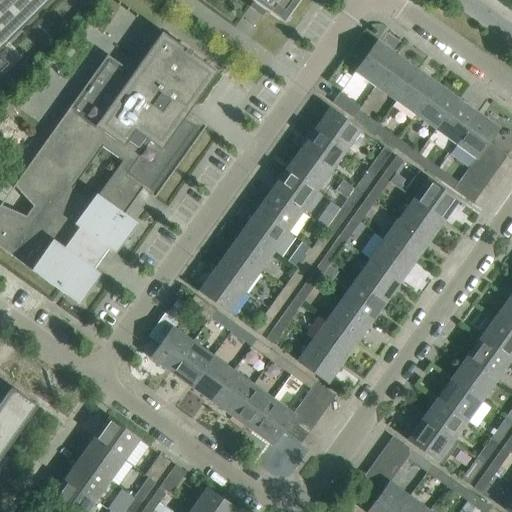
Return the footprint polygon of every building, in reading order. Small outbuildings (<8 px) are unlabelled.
[(0,0),(0,49),(50,0),(0,0)] [(298,0),(250,0),(253,1),(249,6),(250,7),(252,5),(263,12),(261,15),(262,15),(265,10),(282,22),(298,0)] [(191,101),(194,103),(204,88),(204,89),(217,71),(162,31),(132,72),(107,54),(69,107),(76,112),(70,121),(63,116),(49,136),(55,140),(44,156),(37,151),(26,167),(27,168),(14,185),(24,195),(23,195),(33,206),(26,216),(13,210),(13,211),(0,204),(0,247),(78,304),(100,273),(93,268),(107,248),(115,253),(136,222),(124,214),(142,189),(154,197),(206,125),(185,110),(191,101)] [(374,86),(397,54),(377,39),(354,71),(374,86)] [(395,101),(418,69),(397,54),(374,86),(395,101)] [(415,115),(438,83),(418,69),(395,101),(415,115)] [(435,130),(458,98),(438,83),(415,115),(435,130)] [(340,92),(332,102),(353,117),(358,110),(360,107),(340,92)] [(456,144),(479,112),(458,98),(435,130),(456,144)] [(360,130),(345,119),(328,107),(314,127),(346,150),(360,130)] [(378,124),(358,110),(353,117),(373,131),(378,124)] [(499,127),(479,112),(456,144),(475,158),(476,159),(481,152),(488,142),(499,127)] [(398,139),(378,124),(373,131),(393,146),(398,139)] [(346,150),(314,127),(299,148),(331,171),(346,150)] [(418,153),(398,139),(393,146),(413,160),(418,153)] [(507,155),(488,142),(481,152),(500,165),(507,155)] [(391,152),(384,147),(369,167),(376,173),(391,152)] [(331,171),(299,148),(285,168),(317,191),(331,171)] [(500,165),(481,152),(476,159),(475,158),(473,161),(493,174),(500,165)] [(438,167),(418,153),(413,160),(433,175),(438,167)] [(396,155),(381,176),(388,181),(403,160),(396,155)] [(493,174),(473,161),(467,170),(486,184),(493,174)] [(362,193),(376,173),(369,167),(355,188),(362,193)] [(458,182),(438,167),(433,175),(453,189),(458,182)] [(317,191),(285,168),(270,188),(302,211),(317,191)] [(486,184),(467,170),(460,179),(480,193),(486,184)] [(374,201),(388,181),(381,176),(367,196),(374,201)] [(444,220),(459,200),(427,177),(412,197),(444,220)] [(460,179),(458,182),(453,189),(473,203),(480,193),(460,179)] [(302,211),(270,188),(256,208),(288,231),(302,211)] [(347,213),(362,193),(355,188),(340,208),(347,213)] [(360,222),(374,201),(367,196),(352,216),(360,222)] [(430,241),(444,220),(412,197),(398,218),(430,241)] [(288,231),(256,208),(241,229),(273,252),(288,231)] [(333,233),(347,213),(340,208),(326,228),(333,233)] [(345,242),(360,222),(352,216),(338,237),(345,242)] [(415,261),(430,241),(398,218),(383,238),(415,261)] [(319,253),(333,233),(326,228),(311,248),(319,253)] [(273,252),(241,229),(227,249),(259,272),(273,252)] [(331,262),(345,242),(338,237),(323,257),(331,262)] [(401,281),(415,261),(383,238),(369,258),(401,281)] [(304,273),(319,253),(311,248),(297,268),(304,273)] [(259,272),(227,249),(212,269),(244,292),(259,272)] [(316,282),(331,262),(323,257),(309,277),(316,282)] [(386,302),(401,281),(369,258),(354,279),(386,302)] [(290,294),(304,273),(297,268),(283,288),(290,294)] [(244,292),(212,269),(198,289),(230,312),(244,292)] [(302,302),(316,282),(309,277),(295,297),(302,302)] [(372,322),(386,302),(354,279),(340,299),(372,322)] [(275,314),(290,294),(283,288),(268,309),(275,314)] [(215,309),(211,306),(195,295),(187,305),(203,317),(207,320),(215,309)] [(287,322),(302,302),(295,297),(280,317),(287,322)] [(511,300),(508,297),(493,317),(511,330),(511,300)] [(357,342),(372,322),(340,299),(325,319),(357,342)] [(235,324),(215,309),(207,320),(208,320),(210,316),(230,331),(235,324)] [(261,334),(275,314),(268,309),(253,329),(261,334)] [(170,372),(193,340),(173,326),(177,321),(164,313),(148,335),(159,344),(149,357),(170,372)] [(273,343),(287,322),(280,317),(266,338),(273,343)] [(511,358),(511,330),(493,317),(479,337),(511,360),(511,358)] [(343,362),(357,342),(325,319),(311,340),(343,362)] [(255,338),(235,324),(230,331),(250,345),(255,338)] [(511,360),(479,337),(464,357),(496,380),(511,360)] [(276,352),(255,338),(250,345),(270,360),(276,352)] [(190,387),(213,355),(193,340),(170,372),(190,387)] [(328,383),(343,362),(311,340),(296,360),(328,383)] [(296,367),(276,352),(270,360),(291,374),(296,367)] [(210,401),(233,369),(213,355),(190,387),(210,401)] [(496,380),(464,357),(450,378),(482,400),(496,380)] [(316,381),(296,367),(291,374),(310,388),(316,381)] [(231,416),(254,384),(233,369),(210,401),(231,416)] [(482,400),(450,378),(435,398),(467,421),(482,400)] [(335,395),(319,383),(316,381),(310,388),(308,391),(328,405),(335,395)] [(251,430),(274,398),(254,384),(231,416),(251,430)] [(328,405),(308,391),(302,400),(321,414),(328,405)] [(282,430),(290,420),(294,413),(294,412),(274,398),(251,430),(272,445),(282,430)] [(467,421),(435,398),(421,418),(453,441),(467,421)] [(321,414),(302,400),(295,410),(315,423),(321,414)] [(315,423),(295,410),(294,412),(294,413),(290,420),(308,433),(315,423)] [(140,439),(109,417),(107,416),(93,437),(125,459),(140,439)] [(498,443),(511,422),(505,417),(491,437),(498,443)] [(453,441),(421,418),(406,439),(438,461),(453,441)] [(308,433),(290,420),(282,430),(301,443),(308,433)] [(510,451),(511,448),(511,433),(503,446),(510,451)] [(412,450),(409,448),(392,436),(385,446),(405,460),(407,457),(412,450)] [(125,459),(93,437),(78,457),(110,480),(125,459)] [(484,463),(498,443),(491,437),(476,458),(484,463)] [(405,460),(385,446),(379,455),(398,469),(405,460)] [(496,471),(510,451),(503,446),(488,466),(496,471)] [(432,464),(412,450),(407,457),(426,471),(432,464)] [(155,482),(170,461),(159,453),(145,474),(155,482)] [(398,469),(379,455),(372,464),(391,478),(398,469)] [(110,480),(78,457),(64,477),(96,500),(110,480)] [(469,483),(484,463),(476,458),(462,478),(469,483)] [(171,493),(186,472),(175,464),(160,485),(167,490),(171,493)] [(391,478),(372,464),(365,474),(384,487),(389,480),(390,481),(391,478)] [(452,479),(432,464),(426,471),(447,486),(452,479)] [(481,492),(496,471),(488,466),(474,487),(481,492)] [(141,502),(155,482),(145,474),(148,477),(134,497),(141,502)] [(384,487),(365,474),(358,483),(377,497),(384,487)] [(87,511),(96,500),(64,477),(49,498),(69,511),(87,511)] [(472,493),(452,479),(447,486),(467,500),(472,493)] [(397,511),(409,495),(390,481),(389,480),(384,487),(377,497),(365,511),(397,511)] [(153,510),(167,490),(160,485),(146,505),(153,510)] [(198,511),(235,511),(238,509),(206,486),(191,507),(198,511)] [(488,511),(492,507),(472,493),(467,500),(483,511),(488,511)] [(427,511),(429,509),(409,495),(397,511),(427,511)] [(133,511),(141,502),(134,497),(122,511),(133,511)]
